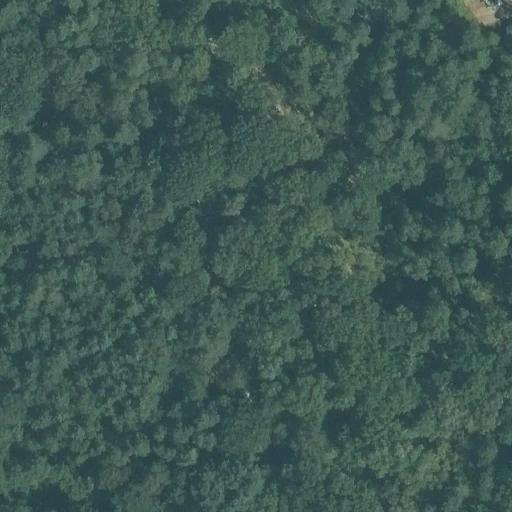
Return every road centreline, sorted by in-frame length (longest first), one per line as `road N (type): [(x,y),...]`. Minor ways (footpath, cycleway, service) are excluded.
road 1 (track): [(200,0),(341,398)]
road 2 (track): [(341,398),(302,396),(104,329),(0,280)]
